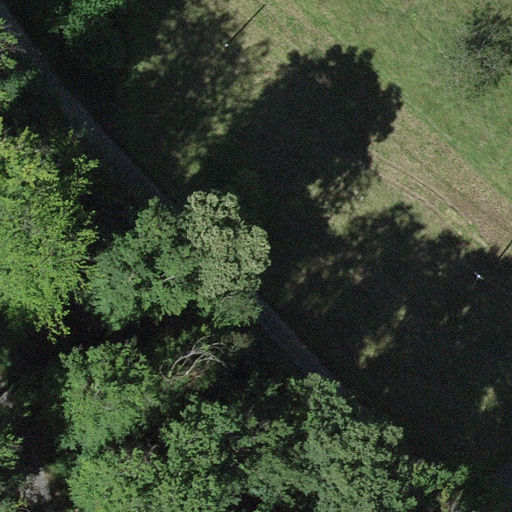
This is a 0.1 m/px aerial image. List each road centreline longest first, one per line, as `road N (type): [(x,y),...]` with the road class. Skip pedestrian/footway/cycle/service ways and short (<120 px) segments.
road 1 (track): [(423,511),(7,0)]
road 2 (track): [(53,511),(0,380)]
